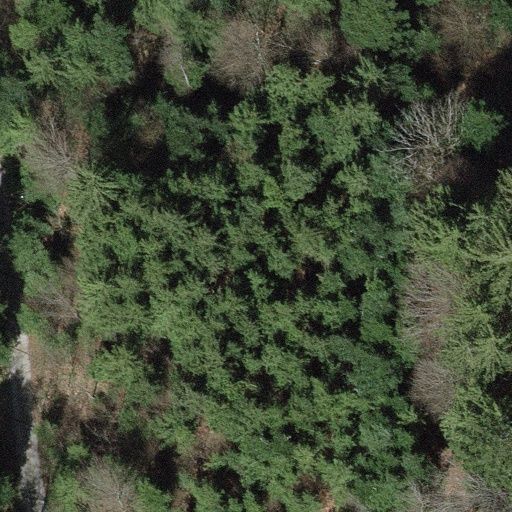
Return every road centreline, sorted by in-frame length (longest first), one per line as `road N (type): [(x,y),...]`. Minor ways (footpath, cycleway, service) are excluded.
road 1 (track): [(0,218),(34,511)]
road 2 (unknown): [(0,73),(154,0)]
